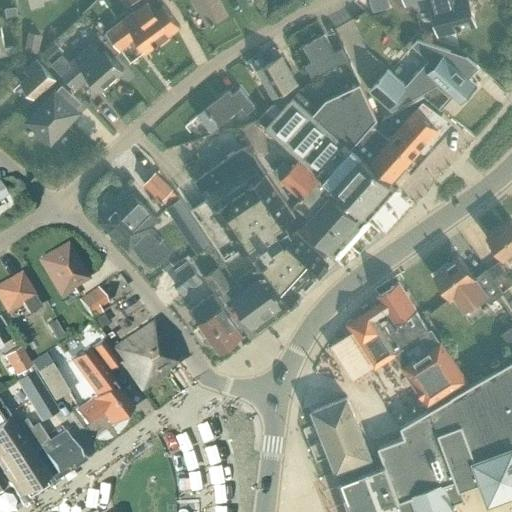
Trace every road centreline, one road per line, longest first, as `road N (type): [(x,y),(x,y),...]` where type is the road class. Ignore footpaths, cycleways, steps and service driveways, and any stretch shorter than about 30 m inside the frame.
road 1 (residential): [(58,207),(219,62),(333,0)]
road 2 (secondary): [(277,396),(305,335),(334,299),(511,166)]
road 3 (residential): [(277,396),(210,379),(140,284),(58,207)]
